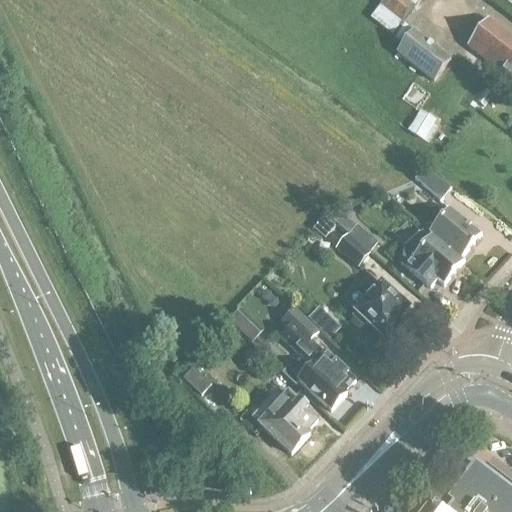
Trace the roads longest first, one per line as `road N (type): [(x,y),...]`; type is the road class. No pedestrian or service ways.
road 1 (primary): [(130,511),(87,371),(0,196)]
road 2 (primary): [(0,253),(93,511)]
road 3 (residential): [(184,153),(114,0)]
road 4 (secondary): [(497,369),(449,369),(428,383),(390,442)]
road 5 (residential): [(238,270),(184,153)]
